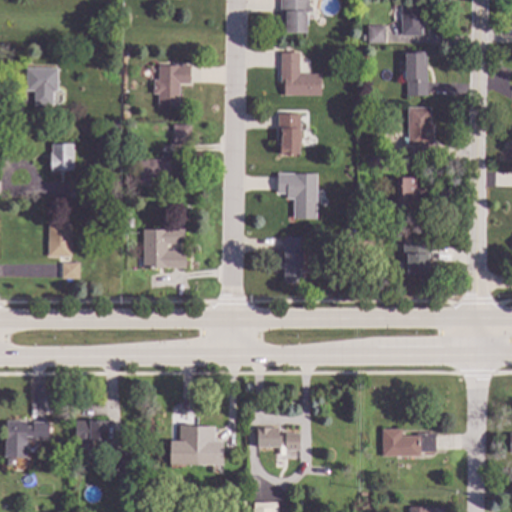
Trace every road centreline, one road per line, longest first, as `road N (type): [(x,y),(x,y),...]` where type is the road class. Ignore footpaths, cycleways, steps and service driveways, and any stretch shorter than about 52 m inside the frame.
road 1 (residential): [(480,0),(473,511)]
road 2 (primary): [(0,356),(511,353)]
road 3 (primary): [(511,316),(0,319)]
road 4 (residential): [(235,0),(230,356)]
